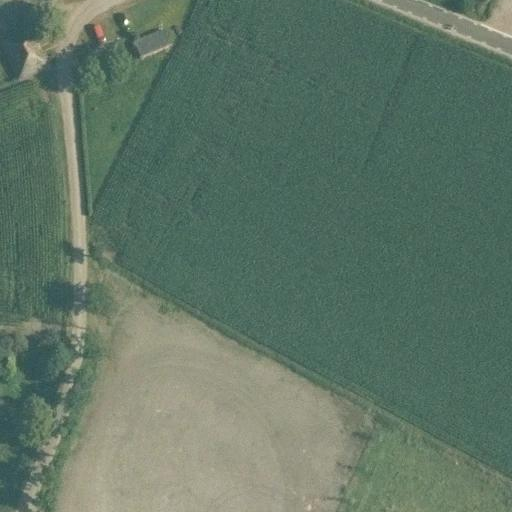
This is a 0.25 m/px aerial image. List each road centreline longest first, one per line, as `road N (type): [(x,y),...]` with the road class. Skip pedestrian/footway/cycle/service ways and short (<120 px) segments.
road 1 (unclassified): [(80,344),(66,60),(87,15),(109,0)]
road 2 (unclassified): [(511,47),(397,0)]
